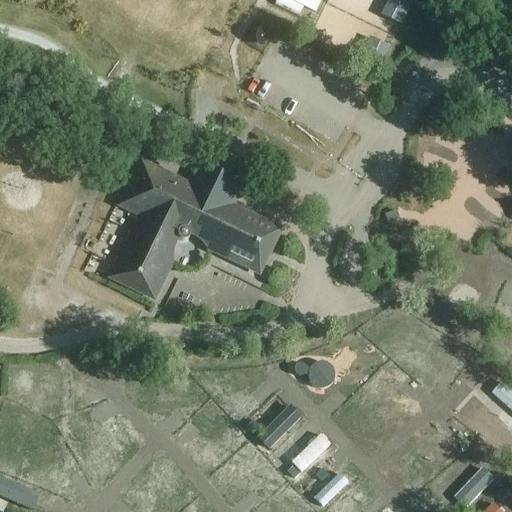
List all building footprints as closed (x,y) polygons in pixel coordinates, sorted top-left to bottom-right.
[(321,1),(318,0),(277,0),(274,7),(297,18),(300,11),(314,17),(321,1)] [(386,0),(378,18),(399,29),(414,0),(386,0)] [(128,31),(134,10),(122,6),(116,27),(128,31)] [(160,24),(149,44),(160,50),(171,30),(160,24)] [(183,61),(200,68),(210,42),(193,35),(183,61)] [(356,64),(377,74),(389,51),(367,40),(356,64)] [(228,59),(222,76),(240,83),(247,65),(228,59)] [(137,220),(106,282),(154,306),(173,265),(173,261),(173,257),(173,253),(174,250),(176,246),(178,243),(180,244),(182,244),(184,244),(185,244),(187,242),(188,241),(189,239),(192,240),(195,242),(198,244),(201,247),(204,250),(206,253),(259,279),(282,232),(234,208),(242,192),(199,171),(191,187),(140,162),(116,210),(137,220)] [(465,167),(464,185),(509,187),(510,169),(465,167)] [(446,208),(437,221),(466,241),(475,228),(446,208)] [(388,230),(401,225),(396,213),(383,218),(388,230)] [(511,236),(509,235),(502,246),(511,251),(511,236)] [(374,440),(370,454),(381,458),(385,444),(374,440)] [(52,478),(44,505),(55,508),(63,482),(52,478)]
